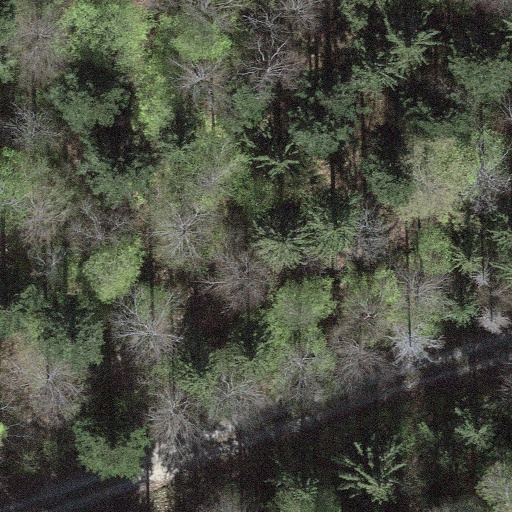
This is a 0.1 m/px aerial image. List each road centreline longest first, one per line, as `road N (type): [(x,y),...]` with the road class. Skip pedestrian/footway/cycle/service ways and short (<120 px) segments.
road 1 (track): [(0,444),(194,314),(511,172)]
road 2 (track): [(7,511),(511,343)]
